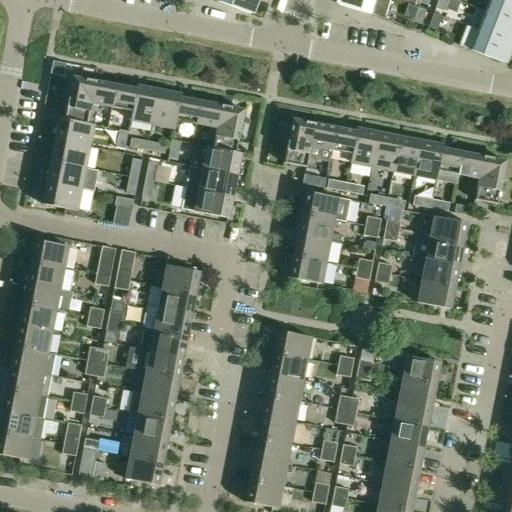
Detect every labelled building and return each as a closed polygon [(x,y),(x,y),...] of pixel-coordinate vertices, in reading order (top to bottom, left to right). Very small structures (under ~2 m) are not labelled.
[(212,0),(250,14),(255,0),(212,0)] [(339,0),(337,6),(371,16),(384,20),(389,0),(339,0)] [(447,0),(437,0),(435,9),(444,12),(447,0)] [(511,0),(489,0),(485,12),(511,22),(511,0)] [(417,8),(413,19),(422,23),(426,11),(417,8)] [(511,22),(485,12),(477,31),(510,44),(511,38),(511,22)] [(433,13),(429,25),(438,28),(442,16),(433,13)] [(502,63),(510,44),(477,31),(466,26),(458,46),(502,63)] [(86,125),(86,124),(90,104),(94,82),(86,80),(72,77),(64,120),(64,121),(86,125)] [(90,104),(131,112),(132,112),(136,90),(94,82),(90,104)] [(130,120),(152,125),(158,91),(136,86),(136,90),(132,112),(131,112),(130,120)] [(174,129),(175,121),(174,121),(179,98),(180,98),(180,95),(158,91),(152,125),(174,129)] [(174,121),(175,121),(216,129),(217,129),(221,106),(180,98),(179,98),(174,121)] [(216,129),(212,149),(212,150),(235,154),(235,153),(243,111),(221,106),(217,129),(216,129)] [(58,119),(54,141),(88,147),(92,125),(86,124),(86,125),(64,121),(64,120),(58,119)] [(283,164),(306,168),(310,147),(309,147),(314,124),(292,120),(283,164)] [(309,147),(310,147),(351,155),(352,155),(356,132),(355,132),(314,124),(309,147)] [(349,163),(371,167),(378,133),(356,129),(355,132),(356,132),(352,155),(351,155),(349,163)] [(118,130),(115,149),(124,150),(127,132),(118,130)] [(371,167),(393,171),(399,137),(378,133),(371,167)] [(393,171),(414,176),(420,141),(399,137),(393,171)] [(147,151),(148,142),(130,139),(129,148),(147,151)] [(54,141),(50,162),(84,168),(88,147),(54,141)] [(171,141),(168,159),(177,160),(180,142),(171,141)] [(442,146),(420,141),(414,176),(436,180),(437,172),(437,171),(441,149),(442,149),(442,146)] [(148,142),(147,151),(164,155),(166,146),(148,142)] [(237,176),(240,156),(241,154),(235,153),(235,154),(212,150),(212,149),(207,148),(202,169),(237,176)] [(442,149),(441,149),(437,171),(437,172),(436,180),(456,184),(458,175),(479,180),(483,157),(442,149)] [(474,201),(497,205),(505,161),(483,157),(479,180),(474,201)] [(128,177),(137,179),(141,161),(132,159),(128,177)] [(46,183),(80,190),(93,192),(98,171),(84,168),(50,162),(46,183)] [(145,180),(154,182),(157,164),(148,162),(145,180)] [(232,197),(234,191),(237,176),(202,169),(189,167),(185,188),(198,191),(232,197)] [(322,179),(304,175),(302,184),(320,188),(322,179)] [(137,179),(128,177),(125,195),(134,196),(137,179)] [(154,182),(145,180),(141,198),(150,200),(154,182)] [(344,192),(346,183),(328,180),(326,189),(344,192)] [(76,212),(80,190),(46,183),(41,205),(65,209),(76,212)] [(346,183),(344,192),(362,196),(363,187),(346,183)] [(228,219),(231,203),(232,197),(198,191),(194,212),(228,219)] [(349,201),(338,199),(304,192),(300,214),(333,220),(345,223),(349,201)] [(386,207),(387,198),(370,195),(368,204),(386,207)] [(431,209),(432,200),(414,197),(412,206),(431,209)] [(118,198),(117,207),(132,210),(133,201),(118,198)] [(387,198),(386,207),(404,211),(405,202),(387,198)] [(432,200),(431,209),(447,213),(449,204),(432,200)] [(454,214),(472,217),(473,208),(456,205),(454,214)] [(65,209),(64,215),(86,220),(87,214),(76,212),(65,209)] [(300,214),(296,235),(329,242),(339,244),(341,236),(331,234),(333,220),(300,214)] [(365,226),(378,229),(380,220),(367,217),(365,226)] [(467,224),(433,217),(429,239),(462,245),(467,224)] [(384,231),(398,233),(400,224),(386,221),(384,231)] [(378,229),(365,226),(363,236),(376,239),(378,229)] [(398,233),(384,231),(382,240),(396,243),(398,233)] [(296,235),(292,256),(325,263),(329,242),(296,235)] [(413,258),(425,260),(458,267),(462,245),(429,239),(417,237),(413,258)] [(34,241),(30,263),(63,269),(68,247),(34,241)] [(362,249),(374,251),(376,243),(367,242),(363,244),(362,249)] [(115,250),(101,247),(96,275),(110,278),(115,250)] [(288,279),(297,280),(321,285),(325,263),(292,256),(288,279)] [(372,262),(358,260),(356,269),(370,272),(372,262)] [(425,260),(421,282),(454,288),(458,267),(425,260)] [(30,263),(26,284),(59,290),(63,269),(30,263)] [(378,263),(376,273),(390,276),(392,266),(378,263)] [(166,266),(162,288),(195,295),(199,272),(166,266)] [(368,281),(370,272),(356,269),(355,279),(368,281)] [(131,272),(117,270),(115,279),(129,282),(131,272)] [(374,282),(388,285),(390,276),(376,273),(374,282)] [(108,287),(110,278),(96,275),(94,285),(108,287)] [(127,291),(129,282),(115,279),(113,289),(127,291)] [(417,304),(441,308),(450,310),(454,288),(421,282),(417,304)] [(26,284),(22,305),(68,314),(72,293),(59,290),(26,284)] [(150,286),(146,307),(191,316),(195,295),(162,288),(150,286)] [(22,305),(18,326),(51,333),(55,311),(68,314),(22,305)] [(156,317),(154,330),(187,337),(191,316),(146,307),(144,315),(156,317)] [(88,318),(102,320),(103,311),(90,308),(88,318)] [(107,321),(121,324),(123,315),(109,312),(107,321)] [(102,320),(88,318),(86,327),(100,330),(102,320)] [(121,324),(107,321),(105,331),(119,334),(121,324)] [(18,326),(14,347),(47,354),(51,333),(18,326)] [(183,358),(187,337),(154,330),(144,329),(139,350),(149,352),(183,358)] [(311,338),(287,333),(277,332),(273,354),(306,360),(311,338)] [(14,347),(10,368),(43,375),(47,354),(14,347)] [(87,361),(96,363),(99,350),(89,348),(87,361)] [(96,363),(105,365),(108,351),(99,350),(96,363)] [(138,350),(134,369),(143,371),(147,352),(138,350)] [(149,352),(145,373),(178,379),(183,358),(149,352)] [(273,354),(269,375),(302,381),(306,360),(273,354)] [(353,359),(339,357),(337,366),(351,369),(353,359)] [(440,363),(422,359),(406,357),(402,379),(435,385),(440,363)] [(373,363),(359,360),(357,370),(371,372),(373,363)] [(96,363),(87,361),(84,375),(93,377),(96,363)] [(105,365),(96,363),(93,377),(103,379),(105,365)] [(349,378),(351,369),(337,366),(336,375),(349,378)] [(10,368),(5,390),(46,398),(50,376),(43,375),(10,368)] [(369,382),(371,372),(357,370),(355,379),(369,382)] [(145,373),(141,394),(174,401),(178,379),(145,373)] [(269,375),(265,396),(298,403),(302,381),(269,375)] [(402,379),(398,400),(431,406),(435,385),(402,379)] [(5,390),(1,411),(34,417),(42,419),(46,398),(5,390)] [(71,402),(85,405),(86,396),(72,393),(71,402)] [(141,394),(137,415),(170,422),(174,401),(141,394)] [(265,396),(261,417),(294,424),(298,403),(265,396)] [(90,406),(104,409),(106,400),(92,397),(90,406)] [(346,412),(349,398),(339,397),(336,410),(346,412)] [(349,398),(346,412),(356,414),(358,400),(349,398)] [(48,418),(58,420),(62,401),(51,399),(48,418)] [(398,400),(394,421),(427,427),(431,406),(398,400)] [(85,405),(71,402),(69,412),(83,415),(85,405)] [(104,409),(90,406),(88,416),(110,420),(115,417),(116,411),(104,409)] [(343,425),(346,412),(336,410),(334,423),(343,425)] [(1,411),(0,417),(0,432),(30,439),(34,417),(1,411)] [(346,412),(343,425),(353,427),(356,414),(346,412)] [(137,415),(133,437),(166,443),(170,422),(137,415)] [(261,417),(257,438),(290,445),(294,424),(261,417)] [(394,421),(390,442),(423,449),(427,427),(394,421)] [(0,455),(26,461),(30,439),(0,432),(0,455)] [(65,436),(63,445),(77,448),(79,438),(65,436)] [(133,437),(129,458),(162,464),(166,443),(133,437)] [(257,438),(253,459),(286,466),(290,445),(257,438)] [(84,439),(83,449),(97,451),(98,442),(84,439)] [(321,451),(335,453),(337,444),(323,441),(321,451)] [(390,442),(386,463),(419,470),(423,449),(390,442)] [(75,457),(77,448),(63,445),(61,454),(75,457)] [(341,455),(355,457),(356,448),(343,445),(341,455)] [(77,477),(91,480),(97,451),(83,449),(77,477)] [(335,453),(321,451),(319,461),(332,464),(335,453)] [(355,457),(341,455),(339,465),(353,467),(355,457)] [(122,472),(126,476),(125,480),(158,486),(162,464),(129,458),(129,460),(124,462),(122,472)] [(253,459),(249,481),(282,487),(286,466),(253,459)] [(386,463),(382,484),(415,491),(419,470),(386,463)] [(277,509),(282,487),(249,481),(244,503),(277,509)] [(315,484),(313,493),(327,496),(329,486),(315,484)] [(382,484),(378,505),(411,511),(415,491),(382,484)] [(511,487),(505,486),(501,508),(511,509),(511,487)] [(334,487),(333,497),(346,500),(348,490),(334,487)] [(311,503),(325,505),(327,496),(313,493),(311,503)] [(331,506),(344,509),(346,500),(333,497),(331,506)]
